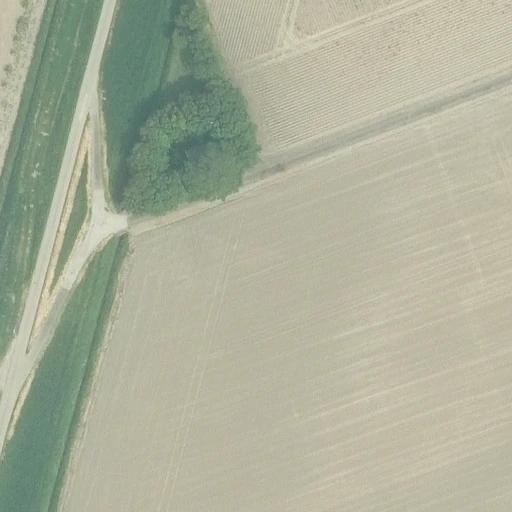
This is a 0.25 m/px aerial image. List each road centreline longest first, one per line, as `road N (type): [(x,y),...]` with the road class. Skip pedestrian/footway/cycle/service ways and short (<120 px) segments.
road 1 (unclassified): [(10,380),(101,221),(89,76)]
road 2 (unclassified): [(10,380),(89,76)]
